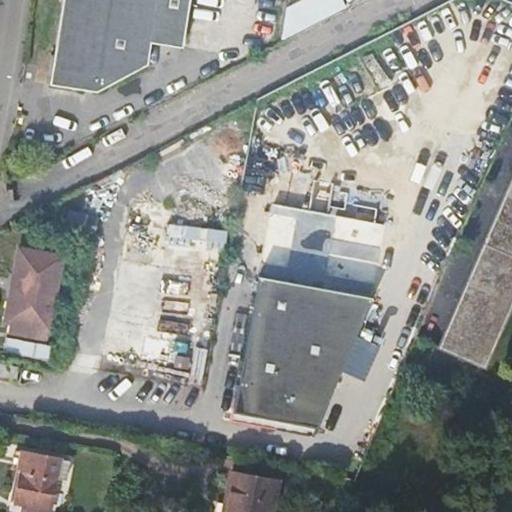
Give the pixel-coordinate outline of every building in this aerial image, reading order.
[(149,43),(179,47),(187,0),(59,0),(47,81),(95,88),(145,64),(149,43)] [(290,34),(346,8),(342,0),(296,0),(278,8),(290,34)] [(346,102),(381,85),(373,70),(339,87),(346,102)] [(511,174),(478,254),(497,262),(492,274),(511,282),(511,174)] [(478,254),(455,243),(451,252),(450,255),(473,265),(492,274),(497,262),(478,254)] [(21,245),(20,250),(17,248),(4,322),(49,330),(61,257),(32,251),(33,247),(21,245)] [(473,265),(440,343),(483,363),(511,295),(511,282),(492,274),(473,265)] [(314,424),(369,295),(255,273),(230,409),(314,424)] [(46,361),(49,345),(6,337),(3,354),(46,361)] [(0,374),(17,377),(19,365),(0,361),(0,374)] [(65,460),(22,452),(13,502),(28,505),(27,511),(34,511),(46,511),(54,473),(62,475),(65,460)] [(269,511),(275,481),(226,472),(218,511),(269,511)]
